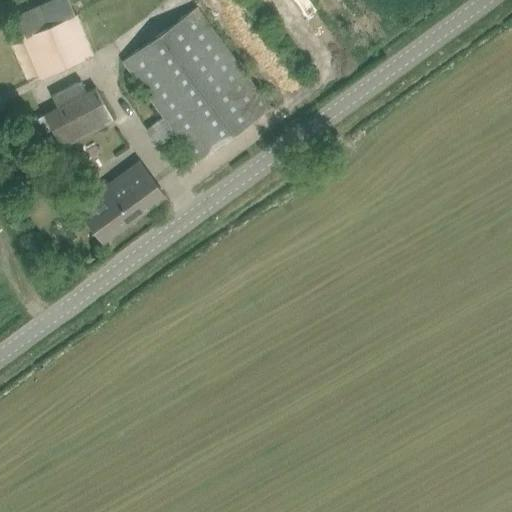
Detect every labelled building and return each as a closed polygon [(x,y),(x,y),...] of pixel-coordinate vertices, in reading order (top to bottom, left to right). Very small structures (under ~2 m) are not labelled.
[(25,36),(23,37),(41,78),(96,53),(79,13),(76,14),(69,0),(50,0),(16,15),(25,36)] [(296,0),(281,0),(290,17),(302,11),(296,0)] [(271,108),(259,91),(197,6),(124,60),(198,161),(271,108)] [(317,58),(328,52),(316,32),(306,38),(317,58)] [(115,119),(97,86),(87,91),(82,80),(53,95),(58,106),(28,123),(37,137),(52,128),(62,148),(115,119)] [(151,114),(137,125),(154,146),(168,135),(151,114)] [(104,241),(158,201),(166,196),(141,162),(79,207),(104,241)]
